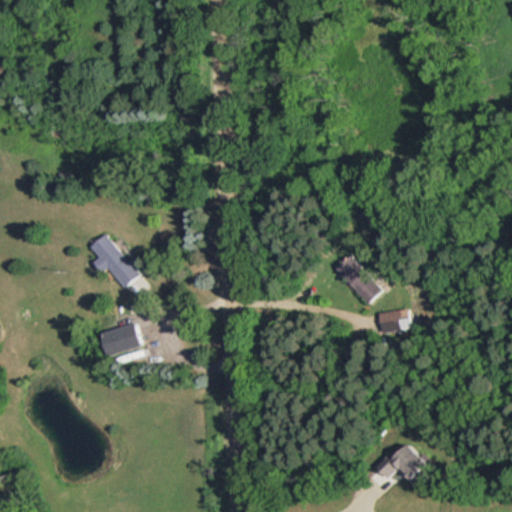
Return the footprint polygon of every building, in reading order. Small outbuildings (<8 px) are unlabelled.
[(98,245),(107,255),(101,260),(110,270),(116,266),(132,285),(147,273),(114,232),(98,245)] [(377,301),(391,287),(356,253),(342,267),(377,301)] [(385,313),(390,331),(412,325),(407,307),(385,313)] [(152,345),(146,321),(110,331),(116,354),(152,345)] [(440,463),(417,440),(402,455),(397,450),(383,464),(395,477),(405,466),(421,482),(440,463)]
